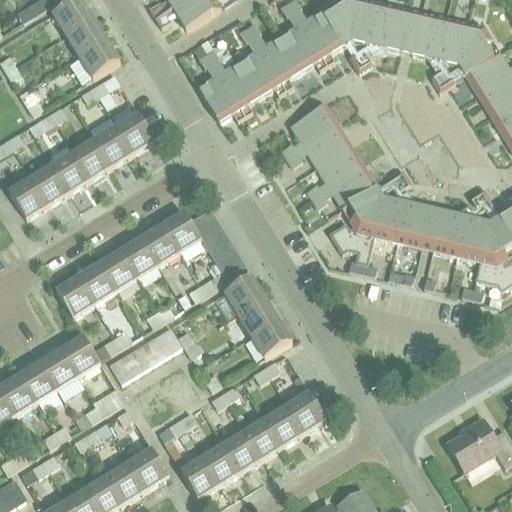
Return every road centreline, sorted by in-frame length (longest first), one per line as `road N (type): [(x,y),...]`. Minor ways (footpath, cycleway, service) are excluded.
road 1 (residential): [(385,436),(215,164)]
road 2 (residential): [(0,330),(13,281),(215,164)]
road 3 (residential): [(215,164),(116,0)]
road 4 (residential): [(385,436),(511,360)]
road 5 (residential): [(260,511),(385,436)]
